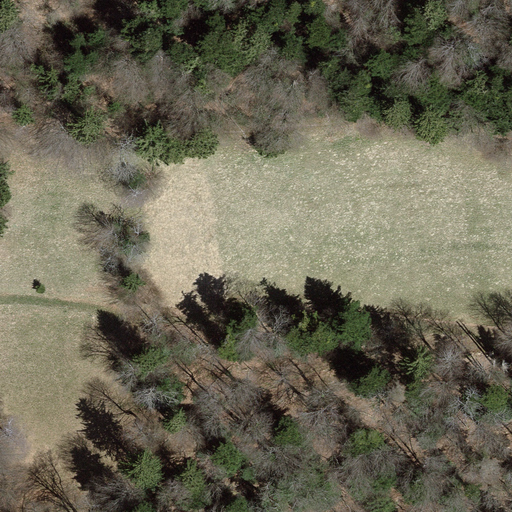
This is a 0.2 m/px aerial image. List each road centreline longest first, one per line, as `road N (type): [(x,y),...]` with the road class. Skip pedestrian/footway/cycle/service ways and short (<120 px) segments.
road 1 (track): [(511,114),(365,103),(266,49),(168,42),(0,123)]
road 2 (track): [(511,334),(263,333),(71,304),(0,303)]
